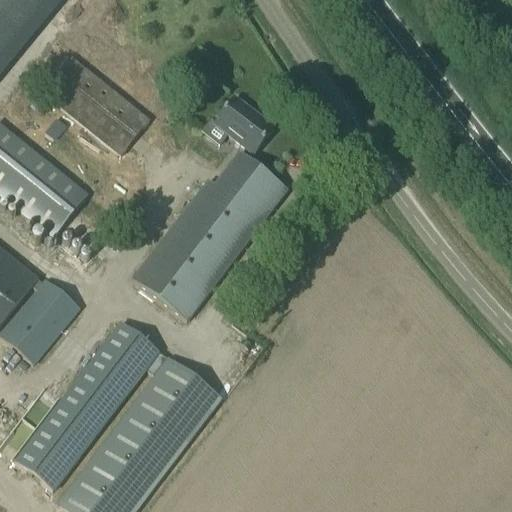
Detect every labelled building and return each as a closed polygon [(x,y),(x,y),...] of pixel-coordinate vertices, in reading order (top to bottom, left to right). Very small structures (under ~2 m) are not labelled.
[(0,0),(0,78),(63,0),(0,0)] [(150,125),(70,61),(41,97),(120,161),(150,125)] [(213,128),(253,159),(274,132),(234,102),(213,128)] [(87,200),(0,128),(0,201),(52,243),(87,200)] [(207,185),(132,283),(138,288),(186,326),(287,194),(239,157),(213,189),(207,185)] [(0,330),(37,283),(15,267),(0,253),(0,330)] [(43,283),(0,336),(0,342),(33,370),(80,313),(43,283)] [(158,356),(120,327),(14,467),(52,495),(145,373),(158,356)] [(158,356),(145,373),(152,379),(166,362),(158,356)] [(154,380),(57,507),(63,511),(139,511),(221,404),(167,363),(154,380)]
